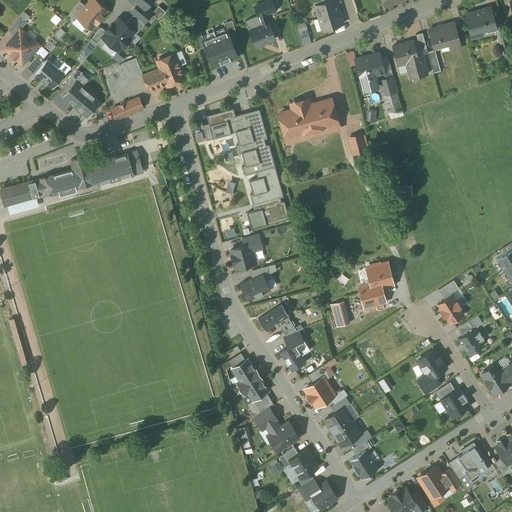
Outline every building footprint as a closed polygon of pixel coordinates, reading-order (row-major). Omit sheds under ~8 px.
[(90,0),(86,6),(77,16),(78,16),(92,28),(107,10),(95,0),(90,0)] [(151,0),(129,0),(143,11),(151,0)] [(258,15),(245,20),(256,46),(275,38),(265,15),(275,11),(271,0),(269,0),(254,6),(258,15)] [(319,0),(310,3),(315,18),(338,10),(334,0),(319,0)] [(405,0),(378,0),(381,9),(406,1),(405,0)] [(77,16),(86,6),(80,1),(68,15),(75,21),(78,16),(77,16)] [(489,7),(463,14),(471,45),(495,39),(497,47),(503,45),(498,27),(495,27),(489,7)] [(315,18),(320,32),(343,25),(338,10),(315,18)] [(133,15),(125,24),(134,31),(134,32),(136,34),(144,24),(133,15)] [(6,30),(14,36),(20,29),(25,23),(17,17),(6,30)] [(106,31),(101,36),(106,40),(118,50),(122,46),(123,47),(130,39),(128,38),(134,32),(134,31),(125,24),(118,18),(113,24),(112,23),(106,31)] [(304,22),(294,25),(301,45),(310,42),(304,22)] [(452,23),(427,31),(432,49),(447,44),(450,54),(460,51),(452,23)] [(101,36),(106,31),(101,27),(91,38),(101,47),(106,40),(101,36)] [(239,58),(228,28),(224,30),(223,27),(203,34),(205,37),(201,39),(213,68),(239,58)] [(37,44),(20,29),(14,36),(2,50),(19,65),(37,44)] [(412,41),(392,47),(396,65),(403,64),(408,80),(421,77),(412,41)] [(402,110),(383,49),(349,59),(361,98),(382,91),(389,114),(402,110)] [(433,52),(427,54),(432,74),(438,72),(433,52)] [(175,53),(166,57),(167,58),(158,62),(160,69),(150,73),(155,85),(156,88),(166,83),(167,85),(176,81),(176,82),(185,78),(183,74),(184,72),(182,66),(180,66),(175,53)] [(44,57),(31,72),(50,88),(63,73),(44,57)] [(122,63),(108,79),(114,95),(131,75),(144,77),(143,76),(136,57),(122,63)] [(143,76),(144,77),(148,88),(155,85),(150,73),(143,76)] [(82,85),(75,80),(62,96),(87,118),(101,101),(95,96),(96,94),(84,83),(82,85)] [(139,97),(111,109),(116,119),(143,107),(139,97)] [(287,111),(275,114),(283,144),(337,130),(329,98),(308,104),(307,98),(286,103),(287,111)] [(256,109),(202,124),(206,139),(230,132),(251,206),(282,197),(256,109)] [(365,120),(374,120),(374,110),(365,109),(365,120)] [(359,134),(346,138),(351,156),(363,152),(359,134)] [(386,141),(375,144),(378,155),(389,152),(386,141)] [(69,169),(4,187),(10,208),(138,175),(134,160),(121,164),(118,155),(89,162),(86,153),(66,158),(69,169)] [(392,168),(382,172),(385,178),(395,174),(392,168)] [(259,209),(244,213),(248,228),(264,224),(259,209)] [(242,247),(229,250),(234,270),(256,265),(253,252),(263,249),(258,233),(239,238),(242,247)] [(511,248),(496,259),(504,270),(511,265),(511,248)] [(379,262),(370,264),(371,266),(366,268),(370,283),(372,289),(384,286),(393,283),(387,262),(380,264),(379,262)] [(261,273),(238,285),(247,302),(270,290),(261,273)] [(453,279),(438,289),(445,299),(451,295),(450,293),(459,288),(453,279)] [(384,286),(372,289),(370,283),(359,286),(364,306),(385,301),(382,289),(384,286)] [(445,299),(437,304),(441,310),(440,311),(444,318),(446,317),(450,323),(464,314),(460,308),(461,307),(457,300),(455,301),(451,295),(445,299)] [(343,301),(331,304),(333,310),(338,326),(349,323),(343,301)] [(280,306),(262,318),(268,329),(287,316),(280,306)] [(474,331),(460,340),(470,355),(484,346),(474,331)] [(222,352),(228,365),(244,359),(239,345),(222,352)] [(304,363),(295,349),(283,356),(292,371),(304,363)] [(434,349),(417,360),(426,374),(429,378),(434,375),(446,367),(439,356),(434,349)] [(259,375),(248,357),(228,369),(239,387),(259,375)] [(327,377),(333,374),(330,366),(336,363),(334,358),(321,364),(327,377)] [(497,361),(481,372),(493,390),(511,377),(511,362),(502,369),(497,361)] [(303,384),(324,372),(321,367),(300,378),(303,384)] [(434,375),(429,378),(426,374),(417,380),(424,390),(425,392),(439,383),(434,375)] [(269,392),(259,375),(239,387),(250,404),(269,392)] [(376,381),(384,393),(392,387),(385,376),(376,381)] [(304,389),(316,407),(335,395),(323,377),(304,389)] [(440,399),(452,416),(469,405),(457,387),(440,399)] [(344,406),(324,419),(330,428),(328,428),(332,433),(353,420),(344,406)] [(268,407),(252,417),(261,431),(265,429),(266,431),(278,423),(268,407)] [(288,419),(267,432),(277,449),(298,435),(288,419)] [(353,420),(332,433),(335,438),(336,437),(342,446),(361,433),(353,420)] [(235,429),(239,442),(250,439),(246,426),(235,429)] [(511,459),(511,445),(507,437),(505,439),(503,436),(497,440),(499,444),(496,446),(503,457),(507,463),(511,459)] [(486,464),(473,444),(447,461),(460,482),(486,464)] [(318,467),(306,449),(290,459),(289,459),(292,463),(301,478),(318,467)] [(349,460),(361,478),(377,467),(365,449),(349,460)] [(285,452),(279,457),(285,467),(292,463),(289,459),(290,459),(286,452),(285,452)] [(503,457),(494,462),(503,475),(505,473),(511,469),(507,463),(503,457)] [(60,469),(51,471),(54,483),(63,481),(60,469)] [(313,477),(298,487),(305,498),(311,494),(309,491),(318,486),(313,477)] [(318,486),(309,491),(311,494),(320,508),(337,497),(326,481),(318,486)] [(405,487),(400,491),(399,489),(392,494),(393,495),(388,499),(396,511),(406,511),(414,507),(417,505),(410,494),(405,487)] [(427,505),(418,489),(410,494),(417,505),(414,507),(417,511),(427,505)]
